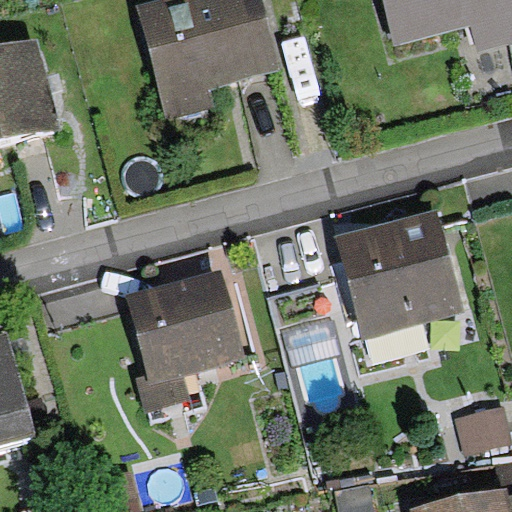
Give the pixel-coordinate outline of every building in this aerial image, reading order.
[(269,0),(192,0),(136,14),(162,118),(291,86),(269,0)] [(511,0),(388,0),(404,67),(511,42),(511,0)] [(41,37),(0,47),(0,165),(68,149),(41,37)] [(467,327),(437,226),(331,256),(361,358),(467,327)] [(227,286),(138,306),(166,427),(201,419),(193,384),(247,372),(227,286)] [(21,352),(0,357),(0,463),(46,452),(21,352)] [(511,511),(511,497),(443,511),(511,511)]
